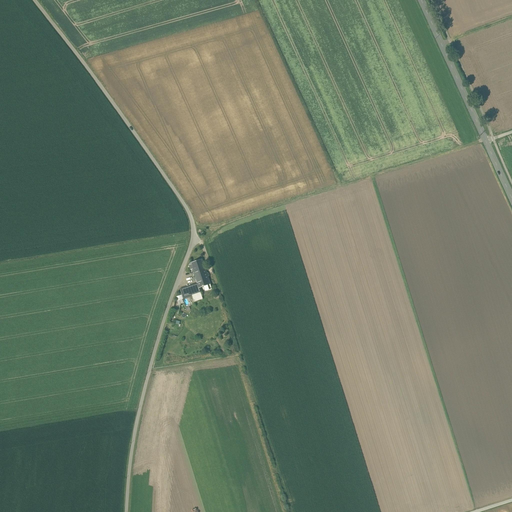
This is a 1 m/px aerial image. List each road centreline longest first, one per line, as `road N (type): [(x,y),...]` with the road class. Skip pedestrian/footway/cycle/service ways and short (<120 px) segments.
road 1 (residential): [(126,511),(142,397),(195,227),(34,0)]
road 2 (track): [(371,175),(475,511)]
road 3 (track): [(194,223),(210,226),(485,141)]
road 4 (secondary): [(420,0),(511,198)]
